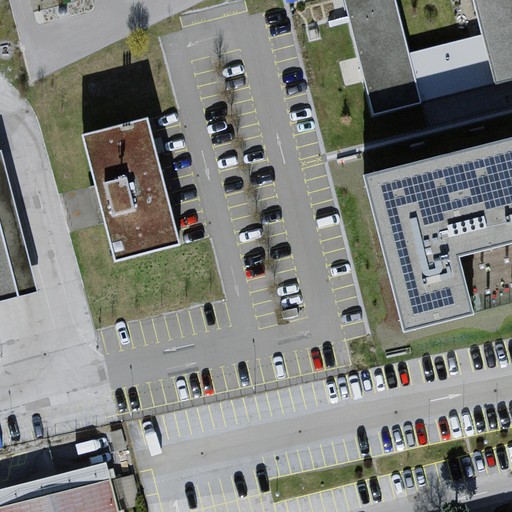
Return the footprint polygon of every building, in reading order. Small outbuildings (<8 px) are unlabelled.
[(397,0),(346,0),(376,117),(424,105),(397,0)] [(511,0),(477,0),(499,87),(511,83),(511,0)] [(179,245),(149,122),(87,137),(117,261),(179,245)] [(511,144),(364,183),(400,318),(482,296),(469,247),(511,235),(511,144)] [(0,292),(35,283),(0,149),(0,292)] [(0,511),(119,511),(110,476),(0,505),(0,511)]
